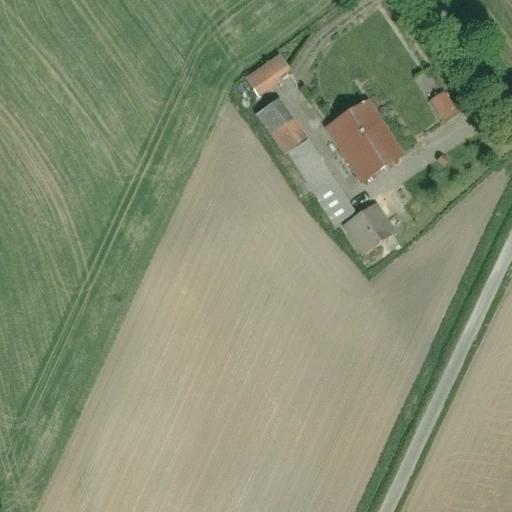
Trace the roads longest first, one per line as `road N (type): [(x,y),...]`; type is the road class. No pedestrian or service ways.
road 1 (track): [(385,511),(511,247)]
road 2 (residential): [(511,116),(425,0)]
